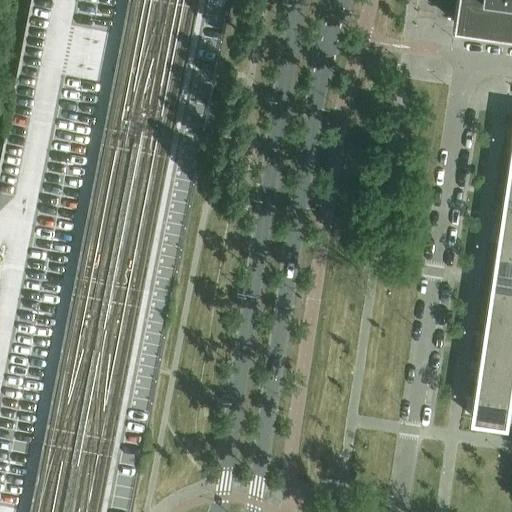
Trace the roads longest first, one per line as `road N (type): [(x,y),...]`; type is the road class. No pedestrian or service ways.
road 1 (secondary): [(254,511),(336,0)]
road 2 (secondary): [(298,0),(219,511)]
road 3 (residential): [(397,511),(456,59),(511,68)]
